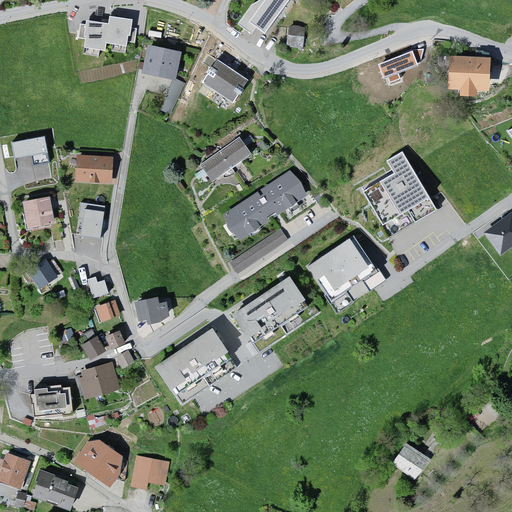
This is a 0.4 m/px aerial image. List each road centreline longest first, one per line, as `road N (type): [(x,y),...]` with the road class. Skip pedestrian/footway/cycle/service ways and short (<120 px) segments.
road 1 (residential): [(0,377),(93,362),(134,341),(113,271),(18,251),(0,170)]
road 2 (residential): [(511,53),(445,32),(419,33),(333,65),(283,68),(197,11),(164,0)]
road 3 (residential): [(0,436),(53,457),(140,511)]
